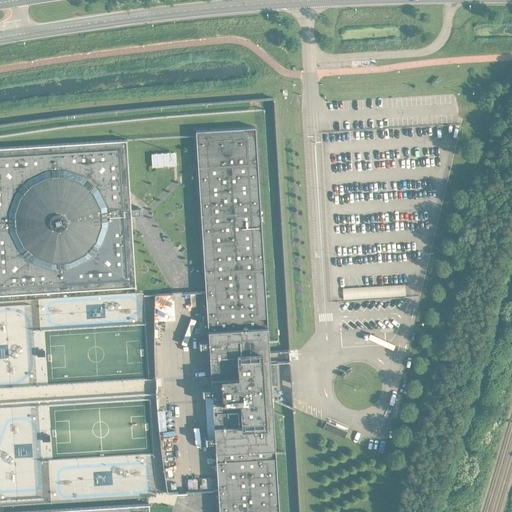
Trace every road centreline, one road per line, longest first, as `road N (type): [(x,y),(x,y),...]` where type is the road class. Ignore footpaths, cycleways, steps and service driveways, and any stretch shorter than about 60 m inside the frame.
road 1 (unclassified): [(309,57),(326,363)]
road 2 (secondary): [(21,30),(288,0)]
road 3 (unclassified): [(309,57),(428,52),(444,36),(451,0)]
road 4 (unclassified): [(326,363),(321,395),(334,413),(354,420),(376,414),(390,394),(381,359)]
